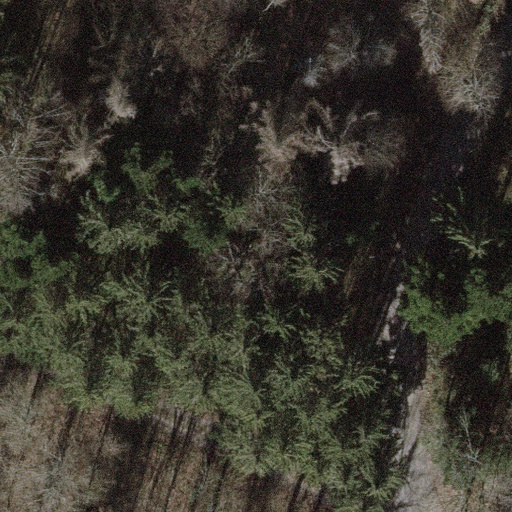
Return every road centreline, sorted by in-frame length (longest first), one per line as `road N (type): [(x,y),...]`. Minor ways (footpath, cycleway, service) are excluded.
road 1 (track): [(415,511),(393,337),(398,274),(459,141),(511,56)]
road 2 (track): [(374,511),(87,382),(0,320)]
